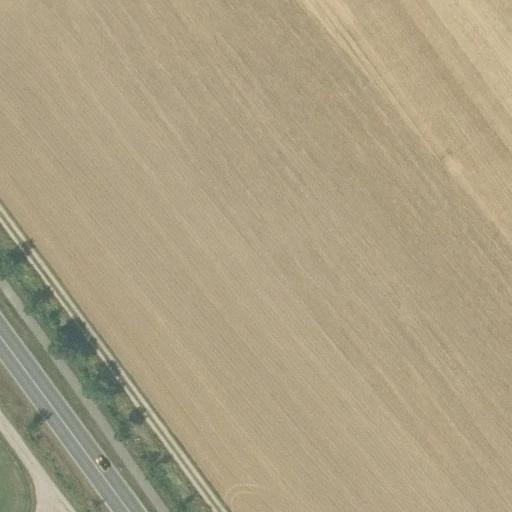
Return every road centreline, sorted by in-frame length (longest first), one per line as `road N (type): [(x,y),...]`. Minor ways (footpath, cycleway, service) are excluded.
road 1 (track): [(0,216),(218,511)]
road 2 (secondary): [(137,511),(0,331)]
